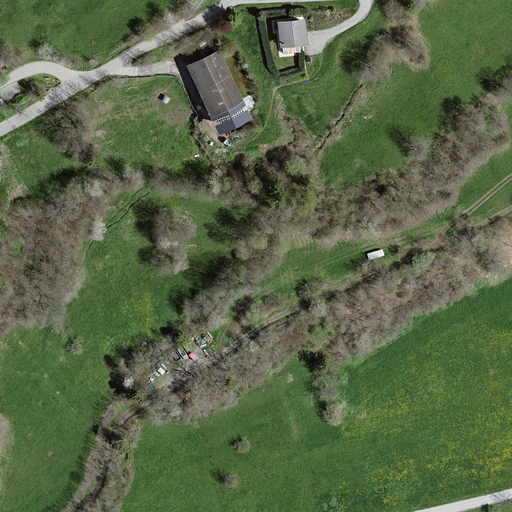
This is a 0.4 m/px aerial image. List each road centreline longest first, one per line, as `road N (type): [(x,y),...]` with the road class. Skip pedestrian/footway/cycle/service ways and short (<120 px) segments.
road 1 (track): [(511,200),(179,360),(115,410),(74,511)]
road 2 (residential): [(80,84),(228,0)]
